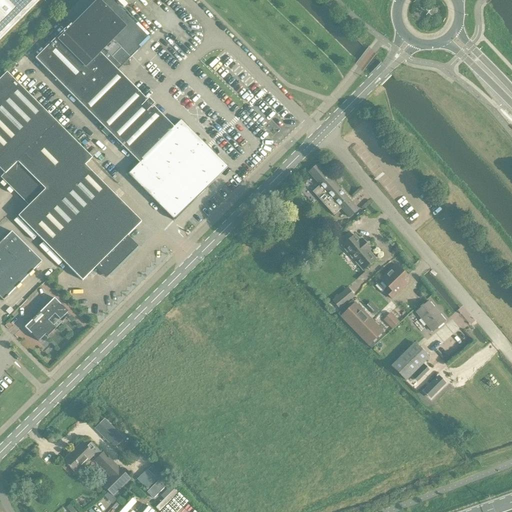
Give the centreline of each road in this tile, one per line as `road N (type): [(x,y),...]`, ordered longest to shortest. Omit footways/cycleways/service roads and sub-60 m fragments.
road 1 (secondary): [(0,453),(320,134)]
road 2 (unclassified): [(511,354),(320,134)]
